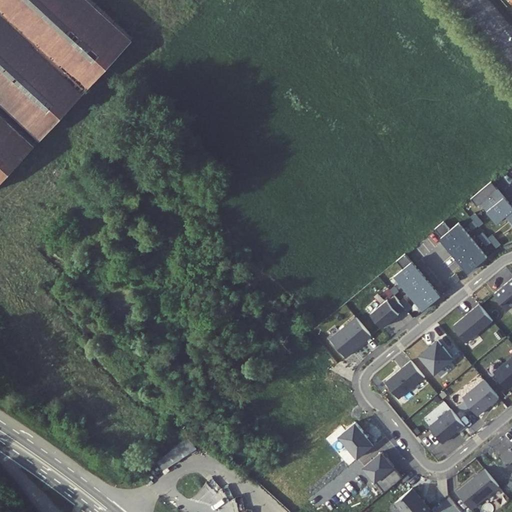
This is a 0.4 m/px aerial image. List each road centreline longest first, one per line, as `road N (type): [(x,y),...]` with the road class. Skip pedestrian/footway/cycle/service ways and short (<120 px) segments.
road 1 (residential): [(511,256),(364,378),(368,396),(434,467),(511,411)]
road 2 (secondary): [(118,511),(0,425)]
